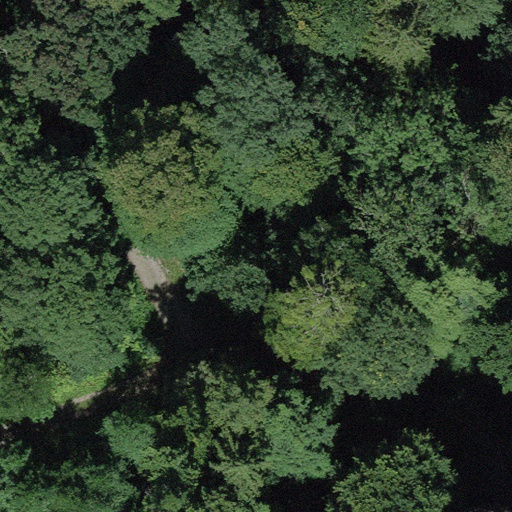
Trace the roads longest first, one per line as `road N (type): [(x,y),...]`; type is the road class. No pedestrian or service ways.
road 1 (track): [(242,337),(159,264),(107,175),(79,0)]
road 2 (track): [(511,401),(372,383),(242,337)]
road 3 (track): [(242,337),(0,438)]
road 4 (track): [(330,511),(242,337)]
